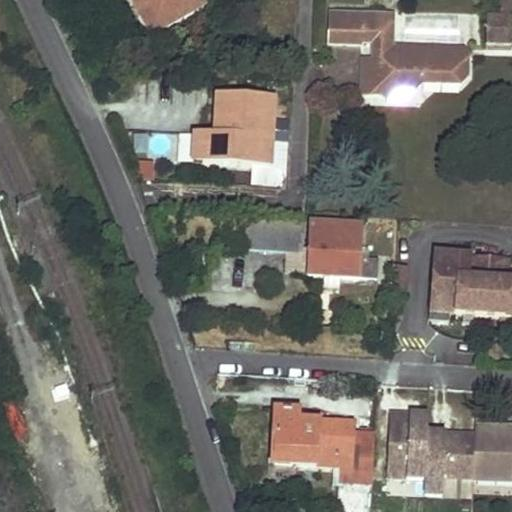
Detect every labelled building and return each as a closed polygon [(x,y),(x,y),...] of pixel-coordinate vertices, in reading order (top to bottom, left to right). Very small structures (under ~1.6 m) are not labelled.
[(199,0),(128,0),(150,38),(204,8),(199,0)] [(329,44),(364,44),(364,28),(365,14),(330,13),(329,44)] [(395,15),(365,14),(364,28),(393,28),(395,15)] [(511,18),(488,17),(486,44),(511,45),(511,18)] [(468,61),(466,57),(463,50),(396,52),(395,61),(388,62),(382,69),(362,69),(362,105),(382,104),(388,110),(399,103),(420,103),(430,94),(467,92),(470,87),(463,64),(468,61)] [(274,99),(226,96),(225,106),(215,106),(214,136),(193,135),(192,154),(202,155),(202,165),(270,169),(274,99)] [(225,106),(226,96),(216,96),(215,106),(225,106)] [(179,138),(177,166),(188,167),(190,139),(179,138)] [(202,155),(192,154),(191,165),(202,165),(202,155)] [(330,225),(310,225),(308,276),(325,277),(340,278),(361,279),(361,277),(377,278),(378,259),(362,258),(363,227),(337,226),(338,220),(330,220),(330,225)] [(243,222),(213,221),(213,248),(241,250),(243,222)] [(243,222),(241,250),(303,253),(304,224),(243,221),(243,222)] [(507,270),(508,260),(434,254),(430,314),(511,320),(511,288),(506,288),(506,282),(509,282),(510,270),(507,270)] [(407,269),(397,269),(396,293),(406,294),(407,269)] [(340,291),(340,278),(325,277),(324,290),(340,291)] [(336,325),(337,307),(313,307),(312,324),(336,325)] [(468,393),(444,391),(442,414),(466,415),(468,393)] [(494,413),(495,395),(479,394),(478,412),(494,413)] [(298,411),(276,410),(274,456),(293,457),(292,465),(340,467),(353,468),(355,434),(356,425),(298,422),(298,411)] [(511,481),(511,431),(476,430),(473,479),(511,481)] [(339,485),(372,486),(374,464),(359,464),(360,434),(355,434),(353,468),(340,467),(339,485)] [(375,435),(360,434),(359,464),(374,464),(375,435)] [(293,457),(274,456),(274,464),(292,465),(293,457)]
